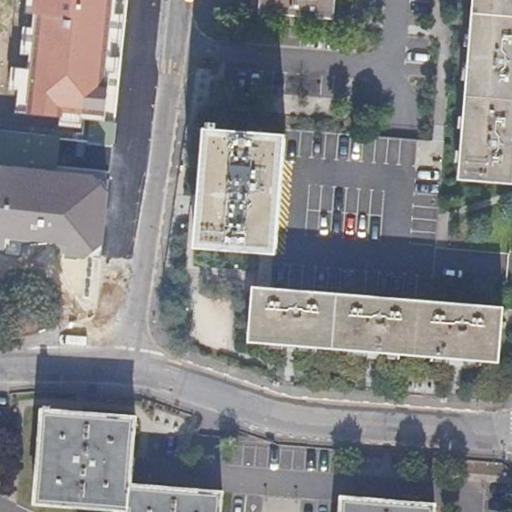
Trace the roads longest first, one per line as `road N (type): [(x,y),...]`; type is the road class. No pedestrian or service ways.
road 1 (residential): [(511,431),(313,419),(118,369)]
road 2 (residential): [(178,0),(118,369)]
